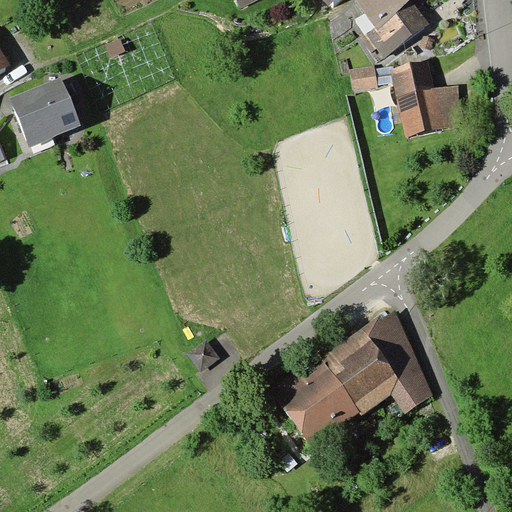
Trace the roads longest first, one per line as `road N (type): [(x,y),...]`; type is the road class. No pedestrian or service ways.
road 1 (unclassified): [(66,511),(388,274),(470,193),(500,152),(495,0)]
road 2 (track): [(483,511),(388,274)]
